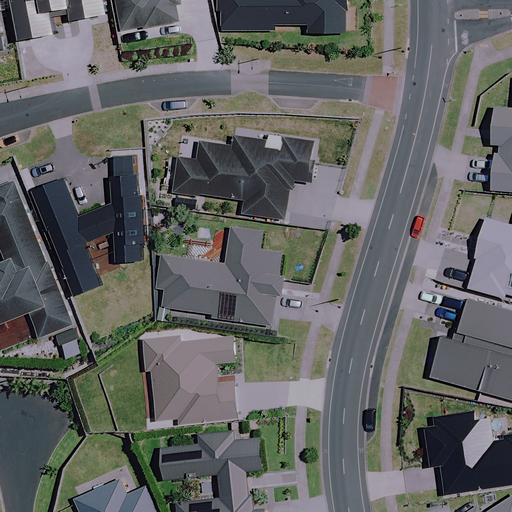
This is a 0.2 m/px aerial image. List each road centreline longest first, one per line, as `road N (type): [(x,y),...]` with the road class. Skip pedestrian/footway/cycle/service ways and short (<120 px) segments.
road 1 (residential): [(0,117),(198,83),(424,96)]
road 2 (residential): [(424,96),(352,347),(342,444),(349,511)]
